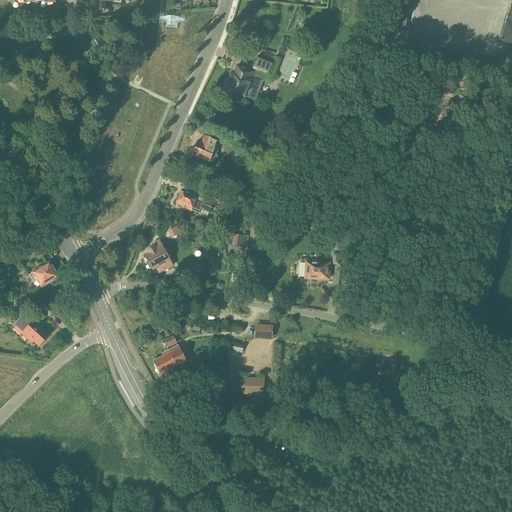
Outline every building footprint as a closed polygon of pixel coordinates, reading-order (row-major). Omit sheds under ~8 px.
[(92,0),(100,1),(99,9),(104,10),(105,1),(121,3),(121,2),(118,2),(118,0),(92,0)] [(397,0),(397,4),(390,2),(386,26),(392,27),(391,32),(404,35),(409,6),(414,7),(415,0),(397,0)] [(511,0),(501,42),(511,45),(511,0)] [(97,31),(85,39),(99,52),(108,41),(97,31)] [(253,69),(251,73),(237,67),(234,73),(232,73),(228,81),(227,82),(225,85),(226,87),(225,89),(232,92),(230,98),(241,103),(244,97),(245,97),(248,90),(257,94),(263,79),(258,77),(260,72),(269,75),(273,64),(257,57),(252,69),(253,69)] [(192,155),(194,156),(208,162),(209,161),(212,163),(215,162),(217,156),(216,154),(220,144),(216,142),(215,142),(204,137),(201,142),(198,141),(195,149),(193,150),(192,152),(192,154),(192,155)] [(273,158),(269,168),(286,176),(290,166),(273,158)] [(209,212),(213,204),(196,196),(197,195),(191,192),(190,194),(182,191),(180,196),(178,195),(176,201),(177,201),(177,203),(183,205),(182,207),(190,210),(191,210),(199,213),(201,209),(209,212)] [(327,203),(307,193),(302,203),(322,213),(327,203)] [(215,195),(212,200),(228,208),(231,202),(215,195)] [(254,209),(245,206),(241,217),(249,221),(254,209)] [(252,226),(248,245),(261,247),(263,233),(257,232),(258,227),(252,226)] [(174,228),(169,231),(172,238),(178,235),(174,228)] [(246,250),(247,238),(227,235),(225,247),(246,250)] [(173,267),(159,241),(153,244),(155,247),(148,251),(149,254),(145,256),(149,263),(148,265),(149,269),(152,269),(152,270),(160,266),(163,272),(173,267)] [(7,251),(1,253),(5,263),(11,261),(7,251)] [(321,280),(328,280),(329,264),(322,263),(305,262),(304,279),(321,280)] [(57,277),(49,263),(34,273),(30,275),(34,282),(37,279),(42,286),(50,281),(51,284),(54,285),(59,283),(59,280),(57,277)] [(13,308),(31,311),(32,297),(15,295),(13,308)] [(12,325),(22,334),(32,343),(33,341),(39,346),(49,335),(38,325),(40,323),(36,319),(31,324),(22,315),(12,325)] [(173,337),(163,342),(166,348),(176,344),(175,341),(177,340),(175,336),(173,337)] [(232,352),(241,354),(243,346),(234,344),(232,352)] [(178,346),(168,351),(168,352),(163,354),(162,354),(164,357),(154,362),(157,368),(156,370),(157,372),(159,372),(160,374),(186,361),(178,346)] [(237,396),(263,397),(264,380),(238,379),(237,396)]
